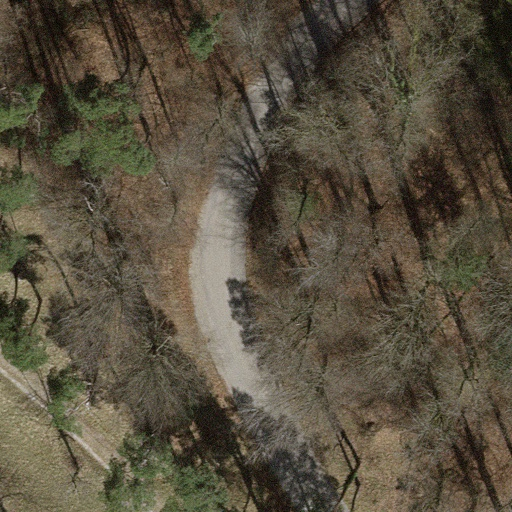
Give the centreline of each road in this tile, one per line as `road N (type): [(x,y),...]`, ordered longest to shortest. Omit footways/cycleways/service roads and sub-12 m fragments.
road 1 (unclassified): [(352,0),(306,49),(258,131),(225,219),(220,288),(239,359),(321,511)]
road 2 (track): [(0,367),(159,511)]
